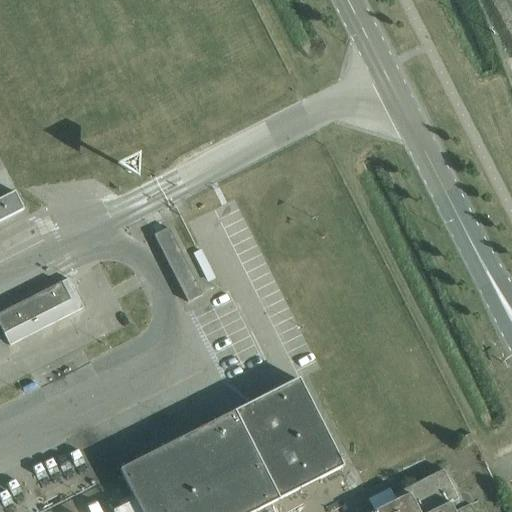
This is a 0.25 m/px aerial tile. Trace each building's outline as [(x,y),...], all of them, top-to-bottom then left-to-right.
[(0,220),(22,209),(13,192),(0,199),(0,220)] [(187,303),(202,296),(168,229),(153,236),(187,303)] [(0,328),(9,346),(82,308),(67,279),(60,283),(0,313),(0,328)] [(139,511),(255,511),(342,468),(298,380),(119,470),(134,500),(139,511)] [(465,448),(474,443),(470,434),(460,439),(465,448)] [(460,510),(455,501),(457,500),(442,470),(392,496),(395,501),(374,511),(473,511),(469,505),(460,510)] [(139,511),(134,500),(111,511),(139,511)]
